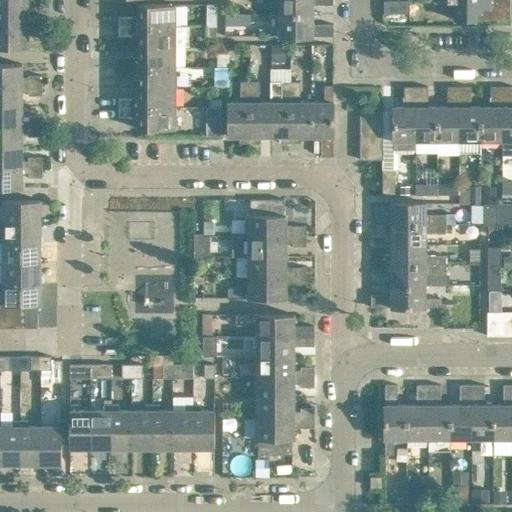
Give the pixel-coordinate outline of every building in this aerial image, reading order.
[(333,4),(333,0),(278,0),(279,14),(313,14),(313,4),(333,4)] [(384,0),(384,2),(384,13),(409,13),(409,0),(384,0)] [(510,19),(509,0),(455,0),(455,20),(510,19)] [(175,25),(175,4),(139,4),(139,16),(118,16),(119,26),(175,25)] [(216,4),(207,4),(207,25),(217,25),(216,4)] [(28,20),(28,7),(0,7),(0,26),(48,26),(48,16),(34,16),(34,20),(28,20)] [(313,24),(313,14),(279,14),(279,36),(333,36),(333,24),(313,24)] [(189,46),(189,25),(175,25),(119,26),(119,35),(139,35),(139,46),(175,46),(189,46)] [(217,39),(217,25),(207,25),(207,39),(217,39)] [(48,37),(48,26),(0,26),(0,47),(28,48),(28,35),(34,35),(34,37),(48,37)] [(175,66),(175,46),(139,46),(139,57),(118,57),(118,66),(175,66)] [(22,77),(22,64),(0,63),(0,85),(42,85),(42,75),(28,75),(28,77),(22,77)] [(175,87),(175,66),(118,66),(119,76),(139,76),(139,87),(175,87)] [(416,78),(441,77),(440,66),(416,67),(416,78)] [(250,143),(250,81),(241,81),(241,102),(229,102),(229,136),(240,136),(239,143),(250,143)] [(270,136),(270,102),(259,102),(259,81),(250,81),(250,143),(260,143),(261,136),(270,136)] [(291,143),(291,81),(270,81),(270,102),(270,136),(280,136),(280,143),(291,143)] [(312,136),(312,102),(300,102),(300,81),(291,81),(291,143),(301,143),(301,136),(312,136)] [(42,95),(42,85),(0,85),(0,105),(22,106),(22,91),(28,92),(28,95),(42,95)] [(333,156),(333,85),(324,85),(324,102),(312,102),(312,136),(321,136),(321,156),(333,156)] [(416,141),(416,86),(404,86),(404,106),(394,106),(394,149),(396,152),(413,153),(415,150),(415,153),(417,153),(417,141),(416,141)] [(438,141),(438,106),(428,106),(428,86),(416,86),(416,141),(417,141),(438,141)] [(459,141),(459,86),(447,86),(447,106),(438,106),(438,141),(459,141)] [(481,141),(481,106),(471,106),(471,86),(459,86),(459,141),(481,141)] [(502,141),(502,86),(491,86),(491,106),(481,106),(481,141),(502,141)] [(511,86),(502,86),(502,141),(508,141),(508,150),(510,153),(511,152),(511,86)] [(176,107),(175,87),(139,87),(139,97),(119,98),(119,107),(176,107)] [(222,107),(222,95),(214,95),(214,107),(222,107)] [(22,120),(22,106),(0,105),(0,125),(42,126),(42,116),(28,116),(28,120),(22,120)] [(176,129),(176,107),(119,107),(119,117),(139,117),(139,129),(176,129)] [(382,111),(360,110),(360,123),(382,123),(382,111)] [(382,135),(382,123),(360,123),(360,135),(382,135)] [(42,136),(42,126),(0,125),(0,146),(22,146),(22,132),(28,132),(28,136),(42,136)] [(382,147),(382,135),(360,135),(360,147),(382,147)] [(22,160),(22,146),(0,146),(0,166),(42,167),(42,157),(28,157),(28,160),(22,160)] [(382,160),(382,147),(360,147),(360,159),(382,160)] [(42,177),(42,167),(0,166),(0,188),(22,188),(22,173),(28,173),(28,177),(42,177)] [(395,169),(382,169),(382,194),(395,194),(395,169)] [(479,184),(443,182),(443,187),(464,188),(463,200),(478,201),(479,184)] [(416,184),(416,194),(437,194),(437,184),(416,184)] [(284,199),(250,199),(250,215),(248,215),(248,236),(306,236),(306,226),(286,226),(286,214),(284,215),(284,199)] [(0,221),(41,222),(41,200),(3,200),(3,214),(0,214),(0,221)] [(426,214),(426,203),(391,203),(391,213),(384,213),(384,224),(446,223),(446,214),(426,214)] [(497,224),(497,203),(483,203),(483,224),(497,224)] [(41,242),(41,222),(0,221),(0,229),(3,229),(3,242),(41,242)] [(446,233),(446,223),(384,224),(384,234),(391,234),(391,244),(426,244),(426,233),(446,233)] [(194,234),(194,256),(210,256),(210,236),(203,236),(203,234),(194,234)] [(306,246),(306,236),(248,236),(248,256),(286,256),(286,242),(292,242),(292,246),(306,246)] [(0,262),(41,262),(41,242),(3,242),(3,255),(0,254),(0,262)] [(426,255),(426,244),(391,244),(391,254),(384,254),(384,264),(446,264),(446,255),(426,255)] [(501,247),(487,247),(487,268),(501,268),(501,247)] [(286,270),(286,256),(248,256),(248,277),(306,277),(306,266),(292,266),(292,270),(286,270)] [(41,283),(41,262),(0,262),(0,269),(3,270),(3,283),(41,283)] [(446,274),(446,264),(384,264),(384,275),(391,275),(391,285),(408,285),(425,285),(426,274),(446,274)] [(154,268),(153,292),(179,293),(180,270),(154,268)] [(501,290),(501,268),(487,268),(488,290),(501,290)] [(306,287),(306,277),(248,277),(248,287),(228,287),(228,298),(286,298),(286,285),(292,285),(292,287),(306,287)] [(41,304),(41,297),(41,283),(3,283),(3,296),(0,295),(0,303),(3,304),(13,304),(25,304),(38,304),(41,304)] [(425,285),(408,285),(391,285),(391,294),(371,294),(371,307),(425,307),(425,298),(425,285)] [(442,298),(425,298),(425,307),(442,307),(442,298)] [(13,328),(13,304),(3,304),(1,304),(1,328),(13,328)] [(25,327),(25,304),(13,304),(13,328),(25,327)] [(38,327),(38,304),(25,304),(25,327),(38,327)] [(500,335),(500,311),(488,311),(487,335),(500,335)] [(511,335),(511,311),(500,311),(500,335),(511,335)] [(294,327),(294,314),(236,314),(236,325),(255,325),(255,336),(314,336),(314,326),(300,326),(300,327),(294,327)] [(216,335),(203,335),(203,356),(216,356),(216,335)] [(300,346),(314,346),(314,336),(255,336),(255,356),(294,356),(294,342),(300,342),(300,346)] [(150,357),(150,344),(133,344),(133,356),(150,357)] [(191,355),(191,344),(174,344),(174,355),(191,355)] [(10,370),(10,356),(0,356),(0,370),(10,370)] [(41,370),(41,356),(31,356),(31,370),(41,370)] [(62,382),(62,360),(51,360),(51,356),(41,356),(41,370),(51,370),(51,382),(62,382)] [(294,370),(294,356),(255,356),(255,376),(314,376),(314,366),(300,366),(300,370),(294,370)] [(91,378),(91,364),(81,364),(81,378),(91,378)] [(111,378),(111,364),(91,364),(91,378),(111,378)] [(132,378),(132,364),(122,364),(122,378),(132,378)] [(142,364),(132,364),(132,378),(142,378),(142,364)] [(173,378),(173,364),(163,364),(163,378),(173,378)] [(183,378),(183,364),(173,364),(173,378),(183,378)] [(215,364),(204,364),(204,378),(215,378),(215,364)] [(300,387),(314,387),(314,376),(255,376),(256,397),(294,397),(294,383),(300,383),(300,387)] [(397,404),(397,384),(385,384),(385,430),(389,430),(389,438),(393,438),(407,438),(407,404),(397,404)] [(429,438),(429,384),(417,384),(417,404),(407,404),(407,438),(429,438)] [(450,450),(450,438),(450,404),(441,404),(440,384),(429,384),(429,438),(429,450),(450,450)] [(472,438),(472,384),(460,384),(460,404),(450,404),(450,438),(472,438)] [(494,438),(494,404),(484,404),(484,384),(472,384),(472,438),(494,438)] [(511,438),(511,384),(503,384),(503,404),(494,404),(494,438),(511,438)] [(294,411),(294,397),(256,397),(256,417),(314,417),(314,407),(300,407),(300,411),(294,411)] [(91,448),(91,410),(78,410),(78,404),(70,404),(70,448),(91,448)] [(111,448),(111,404),(104,404),(104,410),(91,410),(91,448),(111,448)] [(132,448),(132,410),(119,410),(119,404),(111,404),(111,448),(132,448)] [(152,448),(152,404),(145,404),(145,410),(132,410),(132,448),(152,448)] [(173,448),(173,410),(160,410),(160,404),(152,404),(152,448),(173,448)] [(193,448),(193,404),(186,404),(186,410),(173,410),(173,448),(193,448)] [(215,448),(215,410),(201,410),(201,404),(193,404),(193,448),(215,448)] [(294,427),(314,427),(314,417),(256,417),(256,439),(258,439),(258,454),(292,454),(292,439),(294,439),(294,427)] [(0,463),(20,464),(20,420),(13,420),(13,426),(0,425),(0,463)] [(40,464),(40,426),(28,426),(28,420),(20,420),(20,464),(40,464)] [(62,464),(62,420),(53,420),(53,426),(40,426),(40,464),(62,464)] [(393,454),(393,438),(389,438),(389,430),(385,430),(385,454),(393,454)] [(480,451),(463,452),(463,470),(480,470),(480,451)] [(370,487),(381,487),(381,476),(371,476),(370,487)]
